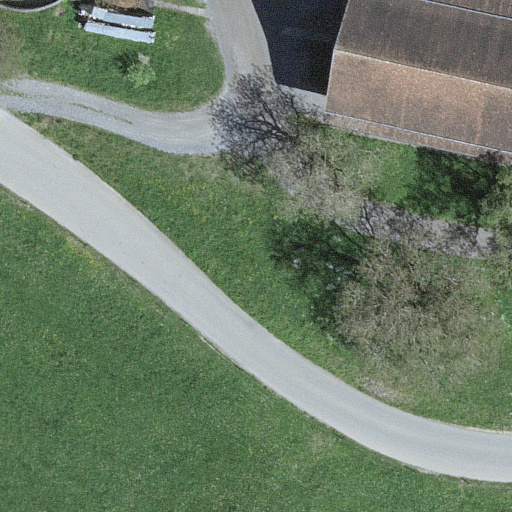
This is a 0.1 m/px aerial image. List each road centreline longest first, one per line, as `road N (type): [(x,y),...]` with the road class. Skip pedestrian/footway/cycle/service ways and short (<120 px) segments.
road 1 (residential): [(511,459),(425,448),(319,399),(0,150)]
road 2 (track): [(217,0),(247,95),(238,119),(178,133),(77,104),(0,99)]
road 3 (track): [(511,248),(437,242),(370,223),(285,162),(247,95)]
